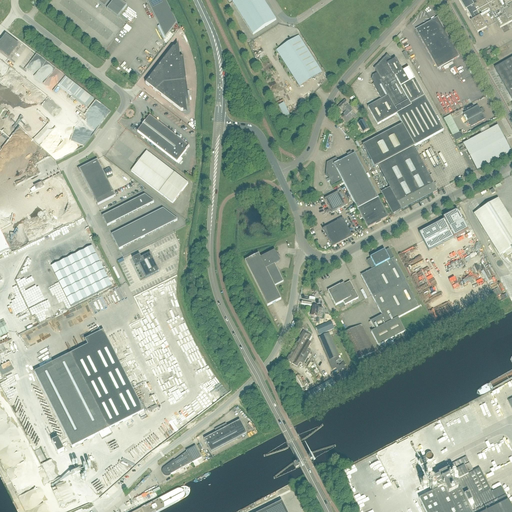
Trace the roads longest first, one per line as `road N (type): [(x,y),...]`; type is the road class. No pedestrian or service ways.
road 1 (secondary): [(328,511),(214,287),(209,244),(219,125)]
road 2 (unclassified): [(123,284),(63,164),(86,152),(129,98),(21,15),(14,0)]
road 3 (unclassified): [(120,491),(265,365),(282,337),(307,250)]
road 4 (tertiary): [(418,0),(338,86),(309,152),(277,172)]
road 5 (unclassified): [(307,250),(338,256),(511,165)]
road 6 (unknown): [(144,83),(185,36),(197,88),(195,116),(188,117)]
road 7 (unclassified): [(511,122),(442,0)]
road 8 (secondary): [(219,125),(220,64),(196,0)]
